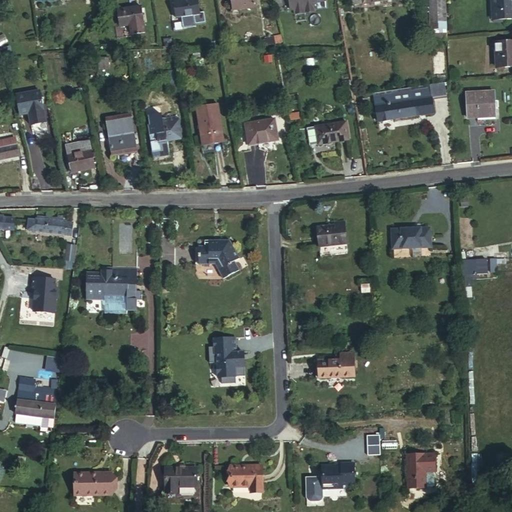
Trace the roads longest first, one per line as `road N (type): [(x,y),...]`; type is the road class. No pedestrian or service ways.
road 1 (residential): [(273,196),(285,412),(275,428),(129,439)]
road 2 (residential): [(273,196),(0,201)]
road 3 (residential): [(511,169),(273,196)]
